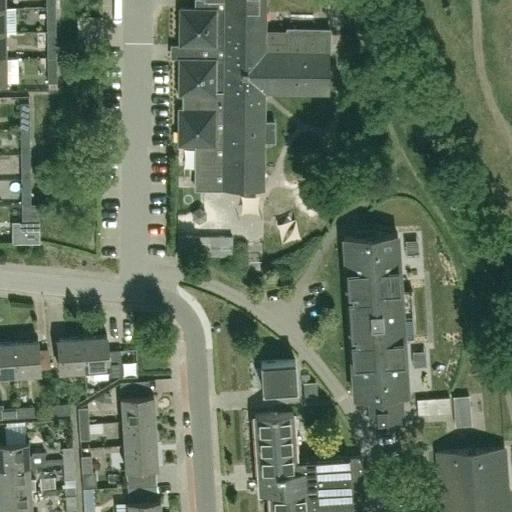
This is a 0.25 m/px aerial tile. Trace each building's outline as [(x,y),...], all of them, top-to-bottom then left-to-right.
[(195,0),(195,8),(179,8),(178,44),(171,45),(171,51),(171,58),(178,58),(178,96),(184,96),(184,108),(178,108),(178,146),(196,146),(196,189),(264,190),(264,141),(274,141),(274,121),(264,121),(265,93),(328,94),(328,52),(329,27),(286,26),(285,41),(265,41),(265,0),(195,0)] [(47,6),(47,22),(56,22),(56,6),(47,6)] [(47,31),(47,48),(57,48),(56,31),(47,31)] [(57,81),(57,56),(48,56),(48,81),(57,81)] [(30,119),(30,103),(21,103),(21,119),(30,119)] [(30,142),(30,128),(21,128),(21,142),(30,142)] [(30,154),(21,154),(22,169),(30,169),(30,154)] [(22,194),(31,194),(30,179),(22,179),(22,194)] [(22,230),(31,230),(39,230),(39,204),(31,204),(22,204),(22,230)] [(401,394),(407,393),(404,336),(415,335),(412,289),(401,290),(397,233),(375,234),(374,228),(365,229),(366,235),(344,236),(354,396),(369,395),(369,400),(370,408),(376,408),(376,417),(387,416),(402,415),(401,394)] [(177,235),(177,255),(197,255),(232,255),(232,235),(177,235)] [(96,303),(86,306),(92,324),(102,321),(96,303)] [(108,334),(83,335),(85,369),(110,367),(111,376),(123,375),(122,350),(109,351),(108,334)] [(61,370),(85,369),(83,335),(59,337),(61,370)] [(14,340),(17,373),(41,371),(38,339),(14,340)] [(0,373),(17,373),(14,340),(0,341),(0,373)] [(263,389),(273,388),(274,401),(298,399),(296,359),(262,361),(263,389)] [(122,420),(156,418),(155,394),(120,396),(122,420)] [(417,400),(418,415),(450,413),(449,397),(417,400)] [(54,404),(55,414),(71,413),(70,403),(54,404)] [(0,418),(3,418),(19,417),(18,407),(1,408),(1,406),(0,406),(0,418)] [(34,406),(18,407),(19,417),(35,416),(34,406)] [(89,423),(89,406),(78,407),(79,423),(89,423)] [(271,511),(309,511),(309,509),(365,506),(361,456),(296,460),(293,411),(255,414),(259,476),(260,492),(270,491),(271,511)] [(122,420),(124,444),(158,442),(156,418),(122,420)] [(90,439),(89,423),(79,423),(80,439),(90,439)] [(0,443),(0,467),(31,466),(45,465),(44,452),(34,452),(34,455),(30,455),(29,442),(0,443)] [(160,466),(158,442),(124,444),(125,469),(160,466)] [(74,463),(73,446),(63,447),(64,464),(74,463)] [(510,511),(509,490),(507,490),(504,447),(437,451),(441,511),(510,511)] [(95,449),(96,469),(113,468),(113,460),(123,460),(123,448),(95,449)] [(82,471),(91,471),(92,471),(91,455),(81,456),(82,471)] [(75,478),(74,463),(64,464),(65,479),(75,478)] [(31,466),(0,467),(0,491),(32,490),(31,466)] [(33,511),(32,490),(0,491),(0,492),(1,511),(33,511)] [(76,495),(66,496),(67,511),(77,510),(76,495)] [(128,511),(162,511),(162,500),(128,502),(128,511)]
